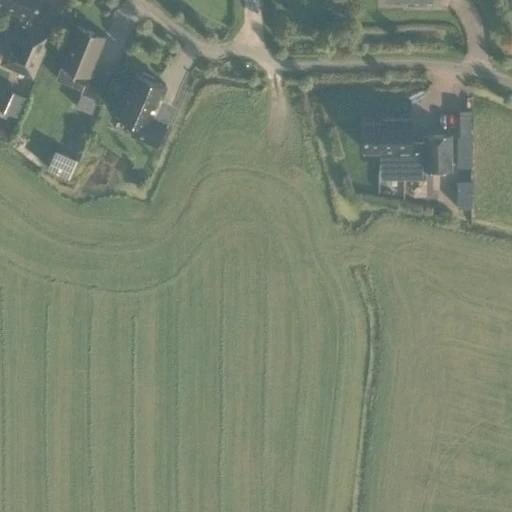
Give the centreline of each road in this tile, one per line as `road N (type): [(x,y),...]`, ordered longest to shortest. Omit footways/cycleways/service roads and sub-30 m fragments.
road 1 (unclassified): [(252,63),(447,69),(511,89)]
road 2 (unclassified): [(252,63),(199,52),(130,0)]
